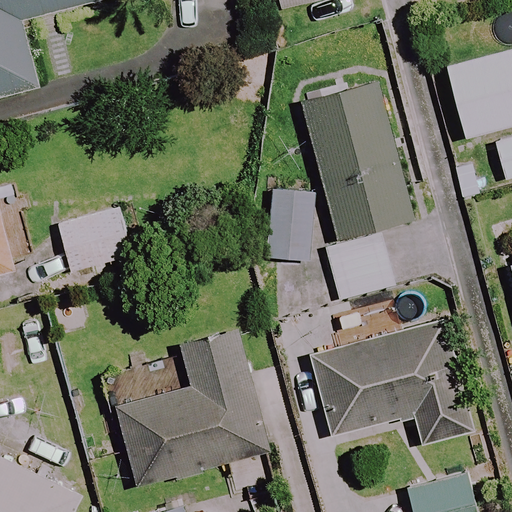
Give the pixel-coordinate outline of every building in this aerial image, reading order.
[(106,0),(0,0),(0,98),(35,89),(18,24),(106,0)] [(273,0),(276,10),(314,0),(273,0)] [(511,49),(441,66),(457,137),(483,131),(495,182),(511,178),(511,49)] [(335,302),(361,295),(366,313),(397,305),(392,288),(377,227),(404,221),(371,86),(299,104),(333,239),(320,242),(335,302)] [(13,190),(0,193),(0,276),(5,275),(33,268),(13,190)] [(308,192),(266,191),(264,261),(307,262),(308,192)] [(136,275),(116,206),(51,225),(65,273),(83,268),(89,289),(136,275)] [(511,262),(503,264),(511,298),(511,262)] [(468,432),(440,320),(341,345),(304,354),(325,436),(409,415),(416,445),(468,432)] [(262,454),(229,330),(173,345),(185,387),(109,408),(131,489),(262,454)] [(67,511),(79,488),(0,452),(0,511),(67,511)] [(470,511),(460,475),(400,491),(405,511),(470,511)]
